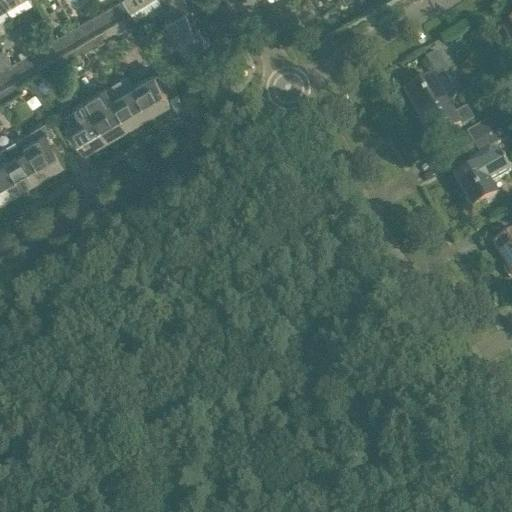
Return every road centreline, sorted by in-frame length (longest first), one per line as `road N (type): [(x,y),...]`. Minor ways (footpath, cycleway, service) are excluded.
road 1 (residential): [(0,265),(54,221),(289,85)]
road 2 (residential): [(454,367),(289,85)]
road 3 (residential): [(289,85),(442,0)]
